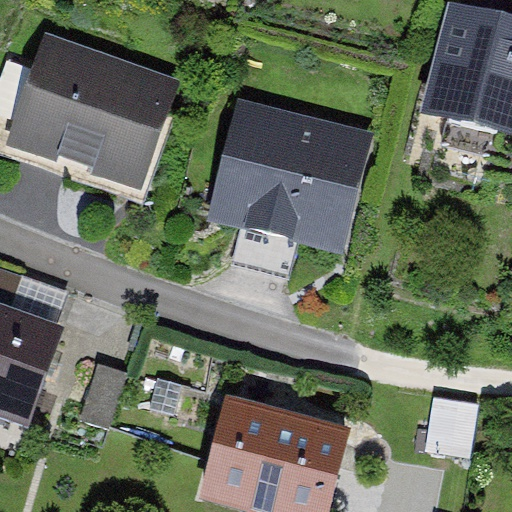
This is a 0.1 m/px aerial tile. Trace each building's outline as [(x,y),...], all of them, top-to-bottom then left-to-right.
[(511,31),(460,18),(435,117),(511,136),(511,31)] [(172,92),(54,50),(21,143),(83,166),(139,185),(172,92)] [(365,147),(248,118),(222,218),(340,248),(365,147)] [(83,166),(21,143),(15,158),(78,181),(83,166)] [(63,343),(0,319),(0,409),(34,422),(63,343)] [(102,370),(83,423),(112,433),(131,380),(102,370)] [(474,452),(481,402),(442,397),(434,446),(474,452)] [(331,511),(351,443),(231,411),(208,498),(260,511),(331,511)]
